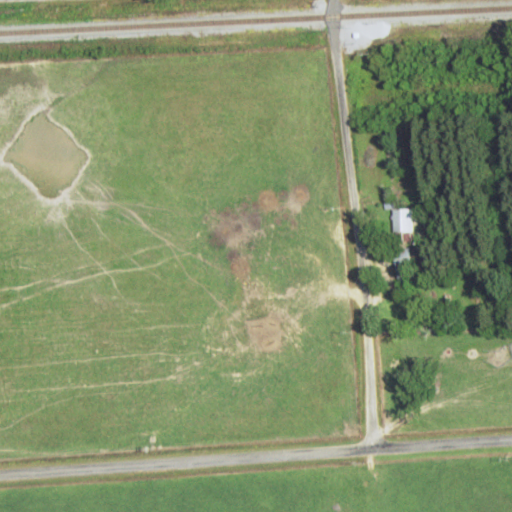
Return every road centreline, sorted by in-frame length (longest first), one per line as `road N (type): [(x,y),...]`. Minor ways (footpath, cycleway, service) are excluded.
road 1 (residential): [(511,440),(0,474)]
road 2 (residential): [(370,449),(330,0)]
